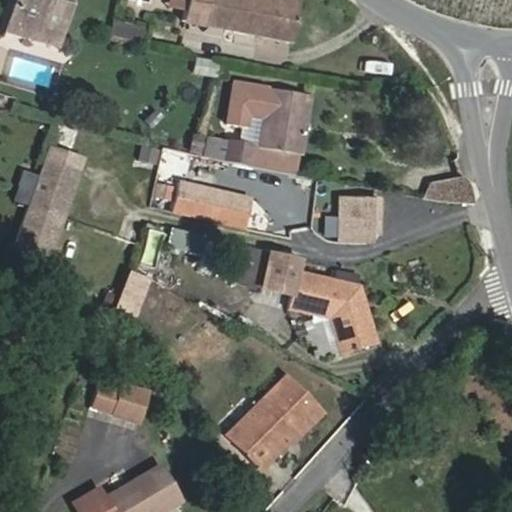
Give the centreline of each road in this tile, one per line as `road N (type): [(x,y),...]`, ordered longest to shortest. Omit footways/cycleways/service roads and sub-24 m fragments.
road 1 (residential): [(511,291),(489,296),(310,511)]
road 2 (residential): [(462,40),(490,163)]
